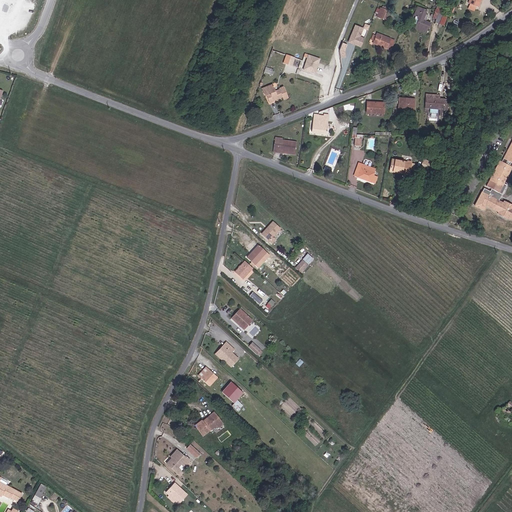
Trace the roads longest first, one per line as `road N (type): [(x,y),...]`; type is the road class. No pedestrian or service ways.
road 1 (unclassified): [(138,511),(152,430),(210,309),(240,150)]
road 2 (unclassified): [(225,145),(446,55),(511,12)]
road 3 (unclassified): [(240,150),(511,248)]
road 4 (unclassified): [(24,65),(225,145)]
